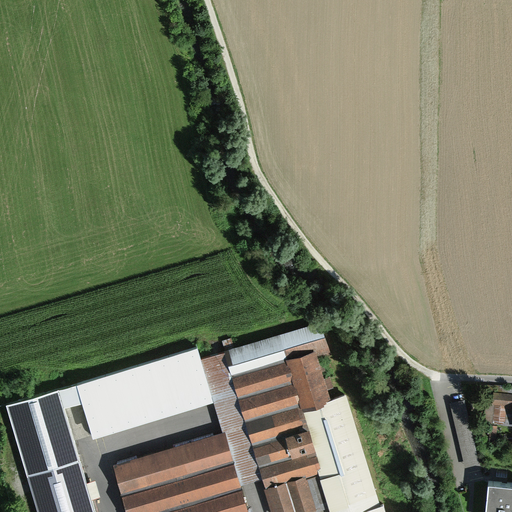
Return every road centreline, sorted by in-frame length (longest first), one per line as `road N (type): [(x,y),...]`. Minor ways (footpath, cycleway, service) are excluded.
road 1 (track): [(207,0),(265,184),(403,354),(445,381)]
road 2 (residential): [(511,380),(445,381),(439,392),(457,479)]
